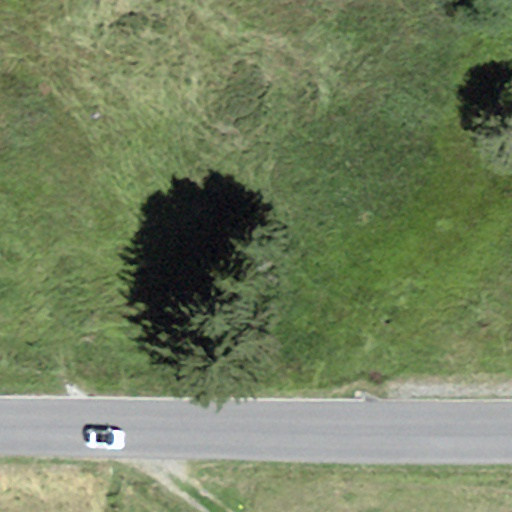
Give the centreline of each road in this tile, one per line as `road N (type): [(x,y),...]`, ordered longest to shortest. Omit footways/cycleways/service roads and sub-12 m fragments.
road 1 (tertiary): [(511,432),(0,429)]
road 2 (track): [(221,511),(148,458),(136,430)]
